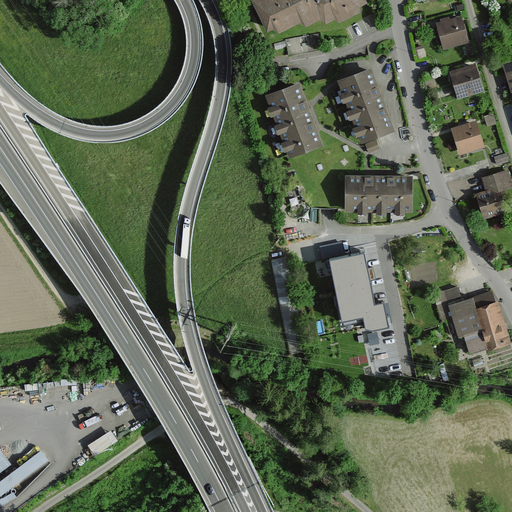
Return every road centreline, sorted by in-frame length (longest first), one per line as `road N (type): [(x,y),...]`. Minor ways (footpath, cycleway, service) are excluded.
road 1 (trunk): [(243,489),(192,346),(181,287),(187,206),(222,72),(206,0)]
road 2 (trunk): [(243,489),(0,100)]
road 3 (trunk): [(0,148),(146,373),(224,511)]
road 4 (unclassified): [(38,511),(155,434),(224,403),(258,419),(368,511)]
road 5 (track): [(0,208),(70,305),(103,289),(0,135)]
road 6 (unclassified): [(511,308),(444,197),(393,0)]
road 7 (trunk): [(183,0),(194,36),(187,80),(166,109),(131,130),(70,129),(0,81)]
road 8 (residential): [(511,147),(467,0)]
